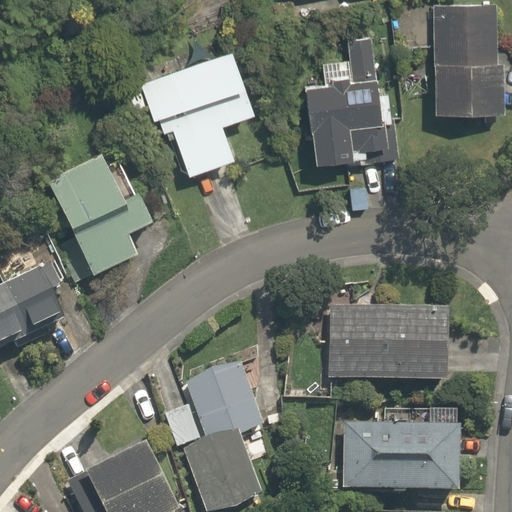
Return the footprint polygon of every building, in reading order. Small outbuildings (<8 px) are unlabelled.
[(433,3),(434,112),(503,111),(502,61),(497,61),(497,2),(433,3)] [(357,124),(362,162),(399,157),(393,116),(381,118),(370,37),(347,40),(349,60),(323,63),(325,83),(304,85),(305,94),(293,96),(297,124),(309,122),(310,131),(357,124)] [(175,136),(189,173),(233,157),(221,123),(253,112),(231,50),(141,82),(153,117),(158,116),(164,132),(166,131),(169,138),(175,136)] [(122,96),(128,111),(143,105),(137,90),(122,96)] [(58,245),(76,284),(91,277),(92,279),(136,259),(127,239),(152,227),(137,196),(122,203),(100,157),(46,182),(72,238),(58,245)] [(0,286),(0,351),(13,345),(16,351),(43,339),(40,333),(65,321),(50,290),(60,286),(52,266),(41,271),(40,268),(0,286)] [(328,379),(444,382),(446,309),(330,306),(328,379)] [(181,447),(209,511),(234,508),(263,496),(237,436),(263,425),(240,362),(211,368),(185,380),(208,435),(181,447)] [(257,381),(260,413),(280,412),(278,379),(257,381)] [(199,438),(189,405),(166,412),(176,445),(199,438)] [(344,420),(341,489),(456,494),(459,425),(344,420)] [(67,481),(82,511),(177,511),(144,444),(144,443),(67,481)]
